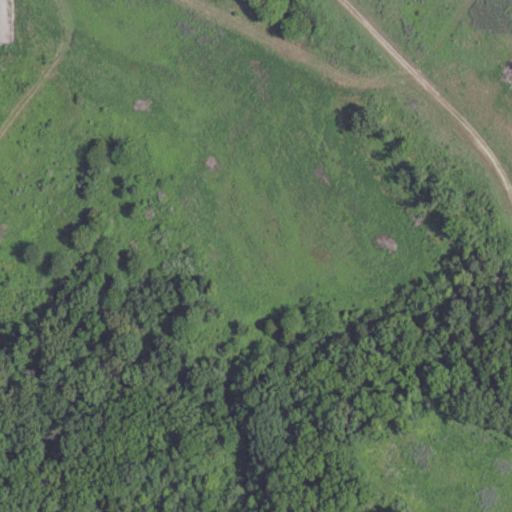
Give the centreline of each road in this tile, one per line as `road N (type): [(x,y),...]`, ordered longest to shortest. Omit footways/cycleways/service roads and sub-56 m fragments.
road 1 (track): [(338,0),(468,122),(511,198)]
road 2 (track): [(0,125),(59,50),(68,30),(61,0)]
